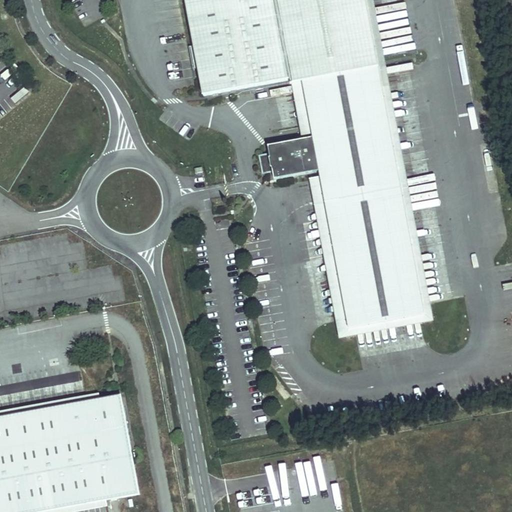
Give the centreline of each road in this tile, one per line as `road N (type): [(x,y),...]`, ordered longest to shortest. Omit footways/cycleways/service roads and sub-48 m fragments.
road 1 (unclassified): [(206,511),(182,379),(144,242)]
road 2 (unclassified): [(34,0),(63,56),(107,86),(128,157)]
road 3 (unclassified): [(128,157),(95,174),(87,211),(113,241),(144,242)]
road 4 (unclassified): [(144,242),(171,216),(172,188),(155,165),(128,157)]
